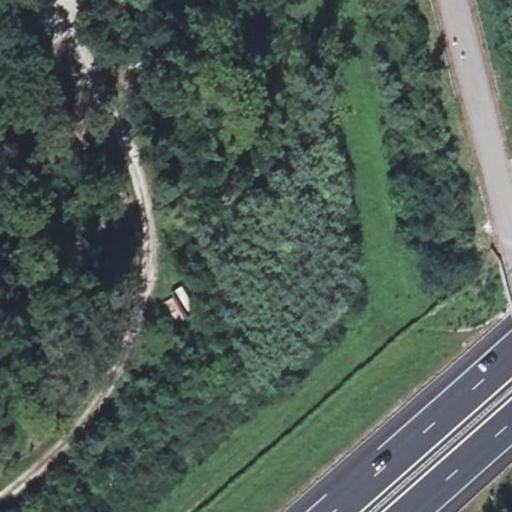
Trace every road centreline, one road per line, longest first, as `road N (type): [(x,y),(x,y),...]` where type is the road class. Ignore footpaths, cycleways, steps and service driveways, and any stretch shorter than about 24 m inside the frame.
road 1 (unclassified): [(450,0),(479,134),(511,235)]
road 2 (motorway): [(511,353),(329,511)]
road 3 (motorway): [(412,511),(511,425)]
